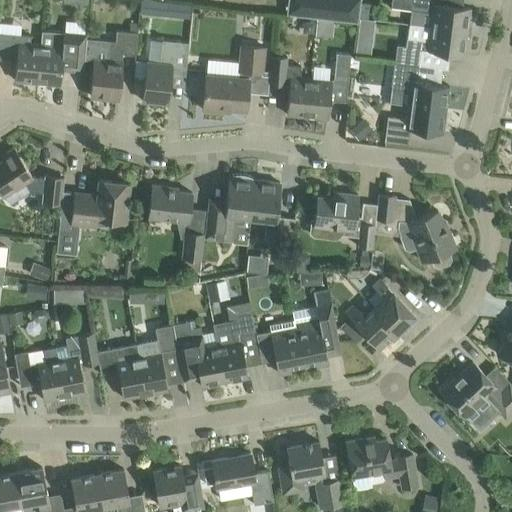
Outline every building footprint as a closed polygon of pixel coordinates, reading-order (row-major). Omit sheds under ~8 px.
[(141,0),(140,11),(189,17),(191,3),(160,0),(141,0)] [(323,0),(288,0),(287,13),(322,17),(323,0)] [(359,0),(323,0),(322,17),(357,21),(359,0)] [(413,10),(412,24),(467,31),(470,7),(428,1),(428,0),(413,0),(415,0),(413,10)] [(304,20),(302,32),(314,33),(315,21),(304,20)] [(395,62),(442,68),(448,69),(450,52),(464,54),(467,31),(412,24),(409,23),(406,46),(397,45),(395,62)] [(43,29),(41,44),(38,82),(60,84),(62,64),(82,66),(86,26),(64,24),(64,31),(43,29)] [(90,95),(118,98),(123,53),(135,54),(137,31),(116,29),(115,40),(109,40),(107,60),(94,59),(90,95)] [(15,80),(38,82),(41,44),(30,43),(31,35),(0,31),(0,58),(17,60),(15,80)] [(146,60),(142,100),(168,103),(172,63),(186,65),(189,41),(162,39),(160,62),(146,60)] [(239,70),(239,77),(205,74),(202,108),(220,110),(221,107),(246,109),(250,71),(262,72),(262,71),(264,46),(241,44),(239,70)] [(337,53),(334,76),(349,77),(351,54),(337,53)] [(286,114),(307,116),(311,78),(300,77),(301,65),(286,64),(287,56),(272,54),(269,82),(285,84),(285,82),(290,82),(286,114)] [(410,90),(409,104),(446,109),(449,85),(440,84),(442,68),(395,62),(391,87),(410,90)] [(311,78),(307,116),(328,118),(332,80),(311,78)] [(446,109),(409,104),(407,118),(388,115),(387,121),(384,141),(408,144),(410,128),(443,132),(446,109)] [(358,139),(367,132),(359,121),(350,128),(358,139)] [(16,150),(0,160),(0,194),(3,193),(4,194),(24,181),(31,191),(43,192),(42,201),(61,203),(64,176),(44,174),(44,176),(32,175),(16,150)] [(208,207),(205,233),(204,237),(233,240),(235,216),(251,217),(255,179),(229,176),(225,209),(208,207)] [(59,229),(72,231),(72,223),(96,225),(96,224),(106,225),(110,221),(110,218),(125,220),(126,217),(129,182),(99,178),(97,194),(74,191),(72,211),(61,210),(59,229)] [(281,182),(255,179),(251,217),(266,219),(264,240),(292,243),(292,237),(295,217),(277,215),(281,182)] [(192,191),(169,189),(170,186),(152,184),(148,215),(189,220),(192,191)] [(311,218),(310,232),(313,235),(325,237),(329,234),(330,227),(354,230),(355,222),(358,194),(332,191),(332,196),(317,194),(314,219),(311,218)] [(376,209),(375,218),(393,220),(396,195),(378,193),(377,203),(376,209)] [(205,233),(208,207),(207,207),(205,234),(184,231),(181,259),(202,261),(204,237),(205,233)] [(399,219),(398,229),(400,235),(399,235),(404,248),(409,250),(417,247),(422,259),(430,256),(433,264),(439,267),(449,264),(451,257),(448,250),(455,247),(449,229),(446,231),(438,209),(408,220),(399,219)] [(359,236),(358,245),(372,246),(373,236),(374,225),(375,222),(360,221),(359,236)] [(257,274),(246,275),(248,286),(258,285),(257,274)] [(385,298),(365,317),(353,304),(345,312),(378,348),(390,337),(393,340),(403,330),(400,328),(415,314),(381,278),(372,285),(385,298)] [(225,279),(206,283),(209,300),(229,297),(225,279)] [(28,282),(26,297),(46,299),(48,284),(28,282)] [(111,286),(110,296),(122,297),(123,287),(111,286)] [(84,287),(74,287),(74,301),(84,301),(84,287)] [(318,317),(295,322),(303,363),(315,360),(316,365),(328,362),(327,355),(341,352),(329,288),(313,291),(318,317)] [(140,289),(130,289),(130,301),(140,301),(140,289)] [(230,318),(213,321),(218,344),(225,381),(248,376),(245,362),(240,336),(256,333),(251,303),(228,306),(230,318)] [(9,313),(11,326),(23,323),(21,311),(9,313)] [(6,313),(0,314),(0,331),(9,330),(7,324),(6,313)] [(505,339),(497,352),(511,360),(511,318),(501,336),(505,339)] [(278,372),(291,370),(290,365),(303,363),(295,322),(294,319),(269,323),(270,330),(256,333),(260,353),(274,350),(278,372)] [(189,320),(173,323),(178,347),(184,380),(200,377),(201,385),(225,381),(218,344),(205,347),(201,326),(191,327),(189,320)] [(136,343),(146,393),(168,388),(161,351),(178,347),(177,347),(173,323),(156,327),(158,339),(136,343)] [(58,358),(65,395),(85,392),(80,365),(99,362),(97,350),(93,333),(64,338),(68,356),(58,358)] [(0,391),(10,389),(1,341),(0,341),(0,391)] [(123,397),(146,393),(136,343),(97,350),(99,362),(101,373),(118,370),(123,397)] [(37,362),(44,399),(65,395),(55,346),(43,348),(46,360),(37,362)] [(30,363),(27,349),(15,352),(17,366),(30,363)] [(473,361),(441,391),(465,416),(468,413),(486,395),(503,413),(506,416),(511,410),(511,383),(510,381),(501,390),(486,374),(473,361)] [(363,437),(346,440),(354,485),(360,489),(367,487),(372,483),(370,472),(384,469),(386,477),(400,475),(402,487),(418,484),(412,453),(397,455),(397,458),(390,460),(386,437),(364,441),(363,437)] [(289,465),(279,467),(284,493),(305,489),(304,484),(317,482),(321,507),(344,503),(340,478),(326,480),(319,441),(286,446),(289,465)] [(211,459),(215,479),(216,487),(250,481),(254,503),(274,500),(268,469),(254,472),(251,452),(211,459)] [(153,469),(156,489),(159,505),(173,503),(174,511),(200,511),(198,497),(186,499),(181,465),(153,469)] [(16,471),(22,502),(37,499),(39,511),(50,511),(42,466),(16,471)] [(131,511),(124,468),(97,473),(103,504),(118,501),(120,511),(131,511)] [(0,511),(23,511),(16,471),(0,474),(0,511)] [(103,504),(97,473),(71,478),(77,511),(88,511),(88,507),(103,504)] [(421,511),(436,511),(439,498),(425,496),(421,511)]
